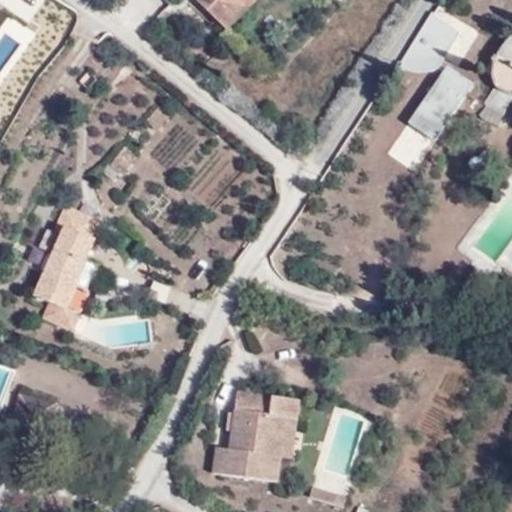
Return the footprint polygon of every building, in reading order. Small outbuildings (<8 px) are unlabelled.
[(199,0),(230,30),(259,0),(199,0)] [(456,34),(456,29),(435,15),(405,64),(413,69),(425,69),(437,66),(456,34)] [(485,103),(486,107),(489,108),(505,117),(511,103),(511,37),(504,45),(497,57),(493,68),(494,77),(497,87),(485,103)] [(385,152),(414,171),(473,79),(444,61),(385,152)] [(35,296),(51,303),(67,310),(77,288),(76,287),(88,259),(96,239),(92,237),(94,234),(100,221),(67,206),(60,222),(66,225),(51,260),(42,279),(35,296)] [(511,246),(497,266),(511,277),(511,246)] [(36,276),(42,279),(51,260),(44,257),(36,276)] [(86,292),(99,264),(88,259),(76,287),(77,288),(86,292)] [(45,318),(75,331),(81,317),(67,310),(51,303),(45,318)] [(297,459),(304,401),(239,393),(237,411),(236,411),(230,450),(218,449),(214,474),(280,483),(284,458),(297,459)] [(53,426),(59,405),(20,395),(15,416),(53,426)] [(312,498),(340,507),(343,497),(315,488),(312,498)]
